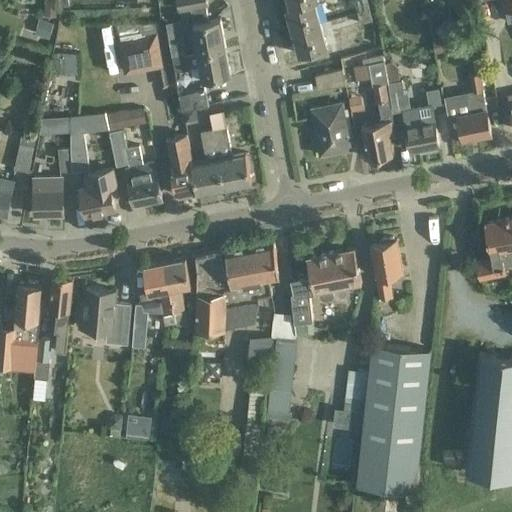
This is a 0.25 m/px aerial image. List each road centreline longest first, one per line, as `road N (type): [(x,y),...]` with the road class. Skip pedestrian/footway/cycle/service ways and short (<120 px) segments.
road 1 (tertiary): [(290,213),(61,258),(0,254)]
road 2 (tertiary): [(511,168),(290,213)]
road 3 (residential): [(290,213),(247,0)]
